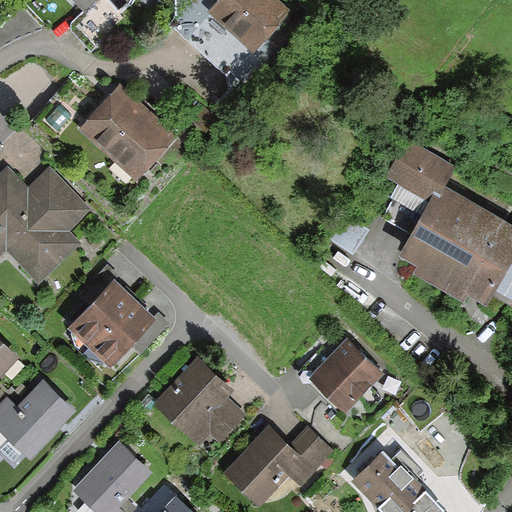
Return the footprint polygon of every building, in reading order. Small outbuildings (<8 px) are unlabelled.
[(69,0),(82,13),(76,41),(87,52),(123,18),(115,10),(125,0),(69,0)] [(255,46),(285,12),(271,0),(224,0),(214,11),(255,46)] [(47,68),(16,77),(24,107),(55,98),(47,68)] [(135,175),(168,138),(115,91),(82,128),(135,175)] [(44,119),(56,129),(68,115),(56,105),(44,119)] [(491,285),(511,297),(511,232),(438,189),(450,168),(418,150),(380,217),(410,234),(402,248),(485,295),(491,285)] [(51,176),(27,198),(6,174),(0,179),(0,228),(1,228),(25,253),(18,260),(35,278),(73,244),(60,229),(82,209),(51,176)] [(86,344),(130,300),(111,281),(67,325),(86,344)] [(86,344),(106,364),(150,320),(130,300),(86,344)] [(376,374),(346,344),(331,359),(321,349),(301,369),(341,409),(376,374)] [(0,370),(12,357),(0,345),(0,370)] [(157,402),(185,430),(196,419),(216,439),(237,418),(215,395),(226,384),(201,359),(157,402)] [(0,430),(1,429),(25,453),(67,410),(41,384),(6,419),(0,412),(0,430)] [(287,449),(267,430),(230,469),(261,498),(297,460),(307,469),(326,448),(306,429),(287,449)] [(119,511),(113,506),(145,472),(116,445),(76,487),(90,500),(78,511),(119,511)] [(384,511),(439,511),(380,452),(352,480),(384,511)] [(186,511),(172,498),(158,511),(186,511)]
